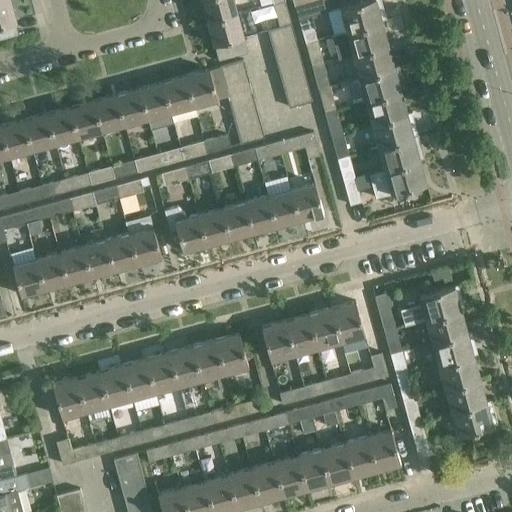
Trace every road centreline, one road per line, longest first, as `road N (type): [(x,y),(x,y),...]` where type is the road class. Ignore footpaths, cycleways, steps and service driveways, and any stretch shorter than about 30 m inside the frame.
road 1 (residential): [(0,344),(511,205)]
road 2 (residential): [(372,511),(511,474)]
road 3 (tertiary): [(511,133),(476,0)]
road 4 (residential): [(56,60),(140,38),(155,18),(153,0)]
